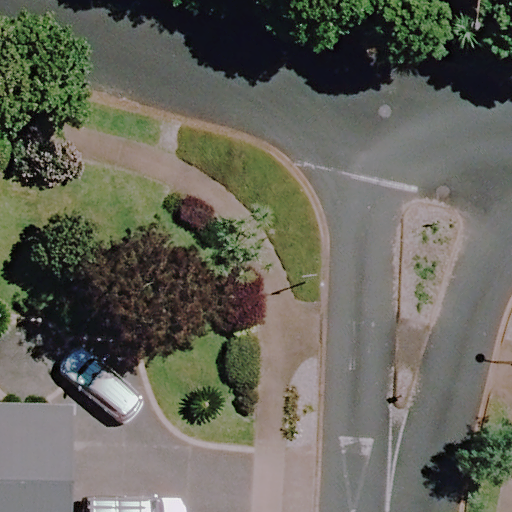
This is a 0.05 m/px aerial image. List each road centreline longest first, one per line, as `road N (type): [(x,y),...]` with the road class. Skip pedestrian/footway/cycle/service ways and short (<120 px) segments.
road 1 (residential): [(448,112),(0,17)]
road 2 (residential): [(398,511),(448,112)]
